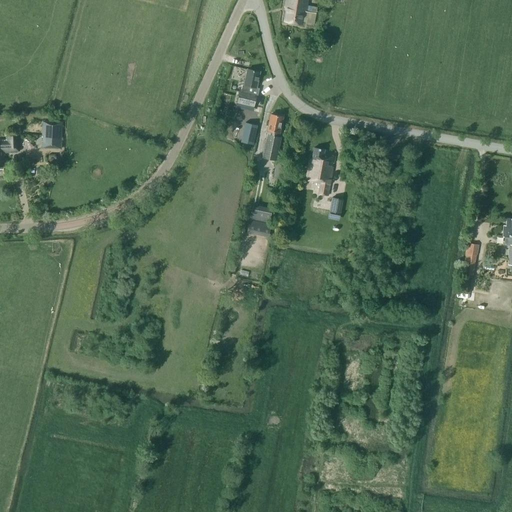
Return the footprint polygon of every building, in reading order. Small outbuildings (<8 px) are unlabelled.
[(287,7),(284,21),(301,24),(302,21),(314,24),(316,13),(306,11),(308,0),(285,0),(285,7),(287,7)] [(241,91),(239,91),(236,103),(254,107),(257,95),(254,94),(256,88),(260,72),(247,69),(244,85),(242,84),(241,91)] [(267,130),(268,130),(267,134),(262,157),(276,160),(281,137),(278,137),(279,133),(283,116),(271,114),(267,130)] [(41,148),(61,149),(62,133),(62,128),(62,121),(43,121),(42,136),(43,136),(43,141),(42,141),(41,148)] [(241,141),(253,144),(257,125),(245,122),(241,141)] [(5,151),(19,150),(18,135),(6,136),(7,139),(0,139),(0,169),(4,169),(3,155),(5,155),(5,151)] [(324,149),(314,148),(312,159),(310,158),(306,180),(320,183),(318,194),(327,195),(335,156),(323,154),(324,149)] [(282,161),(276,160),(273,177),(279,178),(282,161)] [(339,217),(343,199),(331,197),(328,215),(339,217)] [(272,208),(252,204),(250,218),(269,222),(272,208)] [(511,264),(511,217),(507,217),(506,225),(504,225),(503,237),(505,237),(504,245),(511,245),(510,264),(511,264)] [(249,219),(247,230),(269,234),(271,224),(249,219)] [(460,291),(469,292),(475,255),(466,254),(460,291)]
